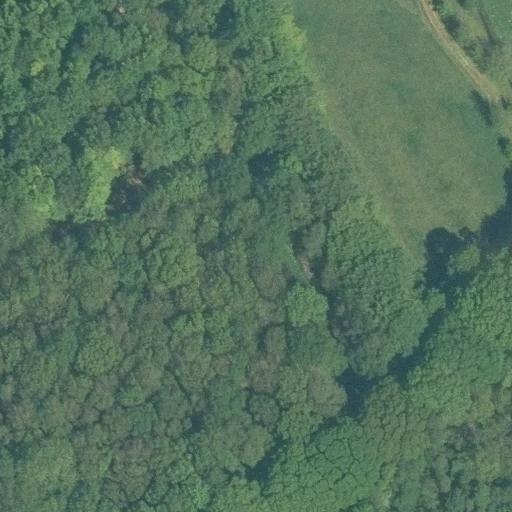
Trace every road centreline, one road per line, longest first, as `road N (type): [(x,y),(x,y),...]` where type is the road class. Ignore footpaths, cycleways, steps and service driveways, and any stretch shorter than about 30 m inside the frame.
road 1 (unclassified): [(254,511),(387,431),(511,297)]
road 2 (track): [(238,146),(349,358),(370,372),(392,371)]
road 3 (track): [(432,391),(455,412),(499,511)]
